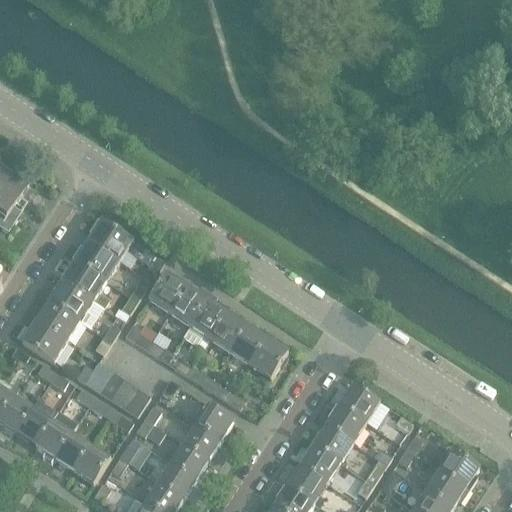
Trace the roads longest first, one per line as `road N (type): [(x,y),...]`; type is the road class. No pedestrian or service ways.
road 1 (tertiary): [(349,328),(91,162)]
road 2 (residential): [(231,511),(349,328)]
road 3 (tertiary): [(511,437),(349,328)]
road 4 (residential): [(0,304),(91,162)]
